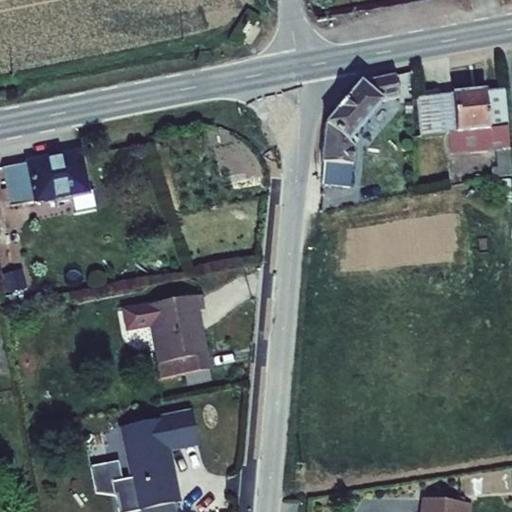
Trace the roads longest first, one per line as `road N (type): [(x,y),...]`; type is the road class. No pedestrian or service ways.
road 1 (tertiary): [(297,68),(298,158),(267,511)]
road 2 (tertiary): [(297,68),(0,125)]
road 3 (tertiary): [(511,30),(297,68)]
